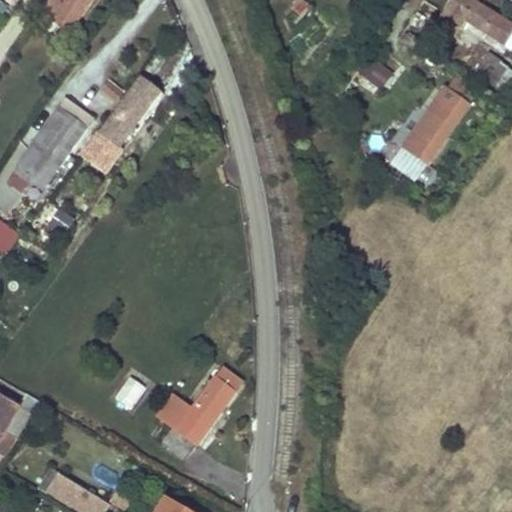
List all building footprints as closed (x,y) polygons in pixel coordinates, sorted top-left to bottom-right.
[(73,24),(88,0),(50,0),(46,7),(49,9),(47,13),(67,26),(70,22),(73,24)] [(511,30),(511,27),(468,0),(452,0),(437,25),(453,35),(463,20),(503,45),(511,30)] [(423,1),(399,40),(412,49),(436,11),(423,1)] [(63,44),(53,59),(61,65),(72,50),(63,44)] [(467,75),(493,95),(511,72),(484,53),(467,75)] [(429,60),(442,69),(446,64),(432,55),(429,60)] [(454,73),(443,87),(465,103),(475,89),(454,73)] [(101,134),(118,146),(158,91),(141,79),(101,134)] [(465,103),(443,87),(420,118),(423,119),(402,149),(426,166),(469,105),(465,103)] [(30,182),(42,190),(92,120),(64,99),(30,147),(31,147),(15,169),(16,170),(7,183),(22,193),(30,182)] [(46,201),(21,236),(29,242),(54,207),(46,201)] [(0,253),(3,256),(18,236),(0,222),(0,253)] [(131,410),(145,384),(128,374),(113,400),(131,410)] [(175,429),(164,445),(185,461),(233,394),(213,378),(188,412),(173,401),(160,418),(175,429)] [(0,440),(4,433),(16,439),(31,415),(0,396),(0,440)] [(4,433),(0,440),(0,451),(6,455),(16,439),(4,433)] [(79,511),(103,511),(108,504),(60,474),(48,493),(79,511)] [(184,511),(166,501),(160,510),(154,506),(149,511),(184,511)]
